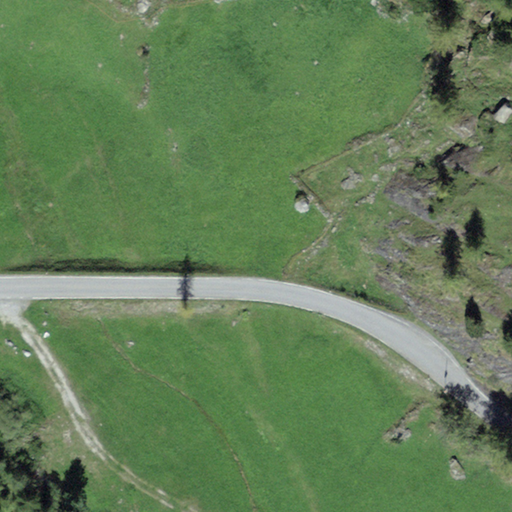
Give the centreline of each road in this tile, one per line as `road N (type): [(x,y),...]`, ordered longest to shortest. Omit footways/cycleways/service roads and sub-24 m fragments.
road 1 (tertiary): [(0,286),(242,286),(348,309),(435,362),(511,426)]
road 2 (track): [(0,286),(6,312),(49,362),(96,449),(184,511)]
